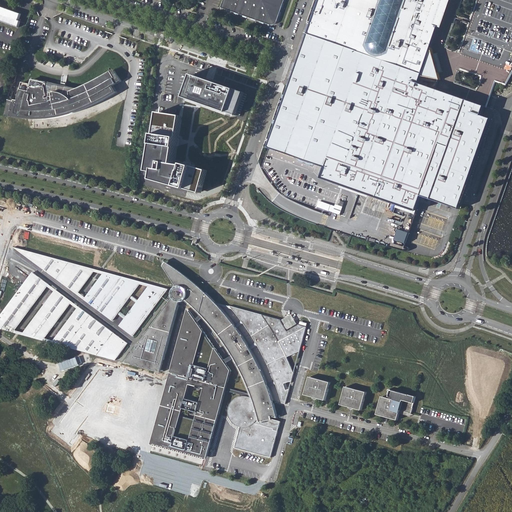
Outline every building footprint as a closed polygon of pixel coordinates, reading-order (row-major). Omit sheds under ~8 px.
[(224,0),(221,9),(271,26),(274,26),(277,24),(278,22),(285,0),(224,0)] [(320,0),(306,42),(419,83),(422,77),(441,80),(439,73),(443,72),(442,71),(441,72),(439,63),(436,54),(438,54),(437,53),(434,54),(432,48),(439,27),(435,25),(430,24),(438,0),(320,0)] [(0,21),(17,28),(19,22),(18,21),(20,14),(15,12),(14,13),(0,7),(0,21)] [(485,106),(419,83),(306,42),(269,148),(325,168),(322,178),(417,211),(422,197),(460,209),(492,119),(482,116),(485,106)] [(76,91),(53,85),(52,94),(47,95),(46,83),(32,80),(30,86),(28,86),(29,85),(21,83),(17,101),(10,99),(10,97),(6,96),(2,116),(8,118),(8,115),(12,116),(14,117),(18,118),(21,118),(25,119),(28,119),(30,120),(34,120),(40,120),(46,120),(56,119),(62,118),(68,117),(75,114),(82,112),(90,108),(96,105),(102,102),(108,98),(111,96),(115,93),(117,92),(113,86),(116,84),(121,81),(115,69),(113,71),(108,74),(104,77),(97,81),(91,84),(81,89),(76,91)] [(494,80),(505,80),(505,72),(496,71),(495,74),(494,80)] [(193,73),(185,97),(237,116),(246,92),(193,73)] [(154,180),(202,193),(209,167),(189,161),(176,159),(183,112),(159,109),(151,166),(156,167),(154,180)] [(325,168),(269,148),(262,168),(284,197),(326,211),(324,217),(405,246),(417,211),(322,178),(325,168)] [(15,248),(77,294),(78,292),(93,271),(95,269),(15,248)] [(233,421),(234,423),(236,425),(238,426),(241,427),(236,447),(271,457),(281,422),(271,419),(277,417),(276,412),(275,407),(274,401),(272,396),(270,390),(269,387),(268,385),(265,378),(261,369),(251,350),(249,347),(245,340),(242,336),(237,329),(236,327),(231,321),(226,315),(221,309),(216,304),(209,297),(203,291),(196,285),(191,281),(186,276),(180,272),(174,268),(168,264),(162,261),(160,263),(177,287),(175,289),(174,291),(174,293),(174,295),(174,297),(125,363),(160,372),(161,370),(180,302),(182,302),(184,302),(185,301),(187,300),(192,305),(197,309),(201,314),(207,321),(213,328),(218,335),(223,341),(227,347),(232,354),(235,359),(238,365),(241,371),(244,376),(247,381),(249,387),(252,395),(253,398),(253,399),(248,397),(245,397),(243,397),(240,398),(237,400),(235,401),(233,404),(232,406),(231,408),(230,411),(230,413),(230,415),(231,417),(231,419),(233,421)] [(0,316),(0,325),(7,331),(13,332),(15,330),(47,286),(48,284),(32,272),(0,316)] [(141,282),(104,272),(102,274),(85,298),(84,299),(112,321),(117,313),(119,311),(129,297),(131,295),(139,284),(141,282)] [(168,289),(150,284),(148,286),(138,301),(136,303),(126,316),(125,319),(119,326),(133,336),(168,289)] [(23,335),(43,340),(44,338),(70,303),(71,301),(55,290),(54,291),(24,333),(23,335)] [(128,343),(79,307),(77,308),(54,341),(52,343),(115,360),(128,343)] [(263,356),(271,372),(275,382),(276,384),(278,389),(280,393),(281,398),(282,402),(286,403),(306,327),(299,325),(287,332),(280,320),(230,307),(230,308),(235,313),(242,322),(243,325),(249,332),(255,343),(257,345),(263,356)] [(187,308),(151,443),(207,459),(232,370),(187,308)] [(311,378),(306,395),(325,401),(330,383),(311,378)] [(346,387),(341,405),(361,411),(367,393),(346,387)] [(416,397),(388,390),(386,398),(382,397),(377,415),(398,421),(399,414),(400,411),(411,414),(416,397)]
